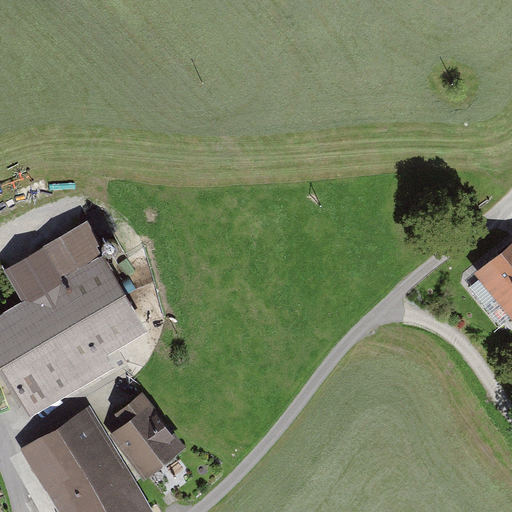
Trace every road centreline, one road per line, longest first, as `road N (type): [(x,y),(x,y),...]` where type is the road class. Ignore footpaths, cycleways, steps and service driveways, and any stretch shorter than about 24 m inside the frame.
road 1 (track): [(198,511),(390,303),(511,200)]
road 2 (track): [(511,413),(451,335),(390,303)]
